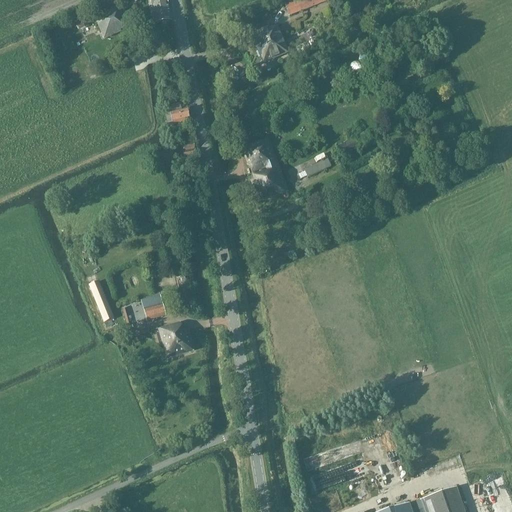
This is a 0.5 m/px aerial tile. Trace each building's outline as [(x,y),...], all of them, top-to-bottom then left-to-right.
[(169,22),(165,0),(149,0),(154,24),(169,22)] [(289,16),(330,0),(294,0),(284,4),(289,16)] [(93,16),(96,22),(103,40),(121,32),(120,31),(127,28),(118,6),(93,16)] [(76,22),(80,31),(89,27),(85,18),(76,22)] [(250,34),(263,64),(288,53),(277,26),(250,34)] [(163,74),(174,72),(176,71),(173,58),(161,62),(163,74)] [(342,73),(353,77),(357,65),(346,61),(342,73)] [(180,103),(163,107),(162,107),(164,114),(170,113),(172,125),(190,121),(187,109),(181,110),(180,103)] [(373,130),(368,132),(336,146),(341,155),(372,141),(372,143),(378,140),(373,130)] [(258,203),(288,192),(269,140),(239,151),(244,167),(247,166),(252,180),(250,181),(258,203)] [(181,145),(181,146),(175,148),(178,159),(183,157),(184,159),(196,156),(193,142),(181,145)] [(331,167),(327,160),(327,159),(304,171),(304,172),(297,175),(300,180),(306,177),(307,179),(331,167)] [(99,282),(89,286),(103,323),(113,319),(99,282)] [(146,321),(166,316),(160,296),(141,301),(146,321)] [(122,301),(122,323),(137,322),(137,300),(122,301)] [(181,327),(180,324),(155,331),(163,360),(193,352),(188,328),(183,329),(182,326),(181,327)] [(290,426),(296,423),(292,416),(286,418),(290,426)] [(360,484),(352,485),(354,497),(362,496),(360,484)] [(416,511),(423,510),(423,511),(463,511),(455,488),(386,511),(416,511)]
